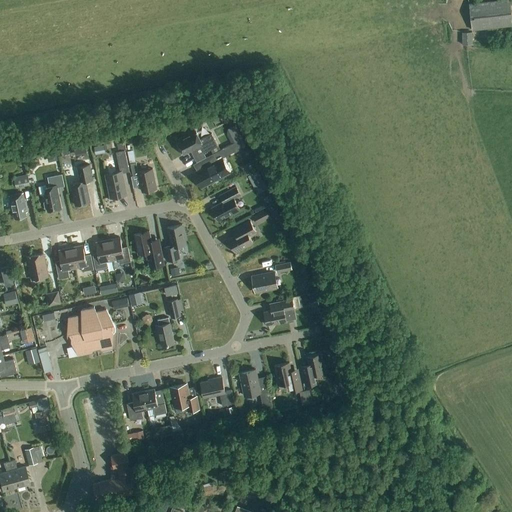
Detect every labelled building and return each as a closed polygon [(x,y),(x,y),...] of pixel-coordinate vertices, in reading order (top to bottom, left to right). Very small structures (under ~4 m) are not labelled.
[(472,30),(501,27),(511,26),(509,0),(504,0),(469,4),(472,30)] [(473,44),(472,32),(462,32),(462,44),(473,44)] [(230,128),(228,136),(232,144),(243,138),(236,125),(230,128)] [(220,150),(218,146),(211,133),(200,140),(195,131),(176,141),(178,144),(177,145),(180,150),(180,149),(183,155),(200,146),(204,154),(211,150),(213,154),(220,150)] [(117,144),(119,151),(116,152),(119,168),(128,166),(123,142),(117,144)] [(201,189),(230,173),(223,158),(233,152),(230,144),(220,150),(213,154),(212,154),(215,160),(192,173),(201,189)] [(94,146),(95,154),(106,152),(104,145),(94,146)] [(142,152),(144,163),(151,162),(150,151),(142,152)] [(50,162),(57,160),(56,153),(49,155),(50,162)] [(90,163),(93,172),(98,170),(95,161),(90,163)] [(156,188),(152,169),(138,172),(136,162),(130,164),(133,176),(138,175),(142,191),(156,188)] [(76,166),(80,182),(71,184),(76,205),(90,202),(85,181),(93,180),(90,163),(76,166)] [(127,198),(136,197),(135,190),(134,191),(130,167),(122,168),(127,198)] [(121,171),(106,175),(110,198),(126,195),(121,171)] [(14,177),(14,179),(12,180),(14,187),(16,187),(16,188),(30,185),(28,174),(14,177)] [(62,174),(50,177),(47,177),(49,185),(46,186),(46,185),(38,186),(40,195),(44,195),(46,202),(44,202),(45,208),(47,208),(48,211),(62,208),(57,188),(64,186),(62,174)] [(240,195),(236,187),(220,196),(223,202),(212,208),(219,221),(240,210),(234,199),(240,195)] [(27,211),(23,193),(9,196),(13,214),(14,214),(15,218),(26,216),(25,212),(27,211)] [(277,213),(273,205),(268,207),(273,216),(277,213)] [(252,216),(256,223),(270,216),(266,208),(252,216)] [(235,252),(252,243),(249,236),(256,232),(250,222),(233,231),(236,236),(228,240),(235,252)] [(182,225),(167,228),(171,246),(164,248),(167,261),(180,258),(178,246),(186,244),(182,225)] [(164,265),(161,249),(158,238),(151,239),(149,232),(134,235),(138,254),(146,253),(149,268),(164,265)] [(119,264),(131,262),(127,247),(122,248),(120,238),(108,240),(112,260),(118,259),(119,264)] [(108,240),(96,242),(98,253),(92,254),(95,269),(107,267),(106,261),(112,260),(108,240)] [(94,269),(90,254),(85,256),(83,245),(71,248),(75,268),(81,266),(82,272),(94,269)] [(71,248),(59,250),(61,260),(55,262),(59,279),(69,277),(68,269),(75,268),(71,248)] [(32,280),(48,276),(43,253),(27,257),(32,280)] [(275,264),(277,272),(292,269),(290,261),(290,260),(287,260),(288,262),(285,262),(285,260),(279,262),(279,263),(275,264)] [(9,266),(1,268),(3,278),(11,275),(9,266)] [(179,267),(170,268),(171,276),(180,274),(179,267)] [(277,289),(274,273),(253,278),(256,293),(277,289)] [(147,288),(148,297),(161,295),(160,286),(147,288)] [(15,290),(3,294),(6,306),(18,303),(15,290)] [(46,293),(48,305),(61,303),(58,290),(46,293)] [(294,310),(293,308),(300,307),(300,306),(302,306),(300,295),(291,297),(292,298),(270,303),(271,310),(264,311),(267,326),(278,324),(278,325),(287,324),(284,312),(294,310)] [(155,320),(164,318),(163,311),(167,310),(165,298),(150,302),(155,320)] [(171,318),(181,316),(177,300),(167,302),(171,318)] [(102,351),(113,348),(113,333),(115,331),(115,327),(106,309),(97,311),(94,306),(81,309),(81,314),(68,317),(67,337),(69,341),(71,342),(78,356),(92,353),(93,350),(100,349),(102,351)] [(48,311),(19,316),(21,326),(36,324),(36,325),(50,323),(48,311)] [(126,322),(135,323),(135,315),(127,314),(126,322)] [(162,346),(174,343),(170,323),(169,323),(168,318),(157,320),(159,325),(155,326),(157,339),(160,338),(162,346)] [(142,347),(151,347),(150,324),(141,325),(142,347)] [(175,331),(177,339),(192,335),(190,327),(175,331)] [(30,335),(33,334),(31,328),(21,330),(24,340),(31,338),(30,335)] [(10,347),(7,334),(0,335),(0,355),(2,355),(1,350),(10,347)] [(29,365),(41,362),(37,347),(25,351),(29,365)] [(46,347),(38,349),(39,353),(45,372),(52,370),(47,351),(46,347)] [(315,374),(325,372),(323,364),(320,354),(307,357),(308,364),(301,365),(305,385),(317,383),(315,374)] [(4,361),(2,355),(0,355),(0,374),(1,377),(17,372),(13,358),(4,361)] [(301,389),(299,375),(297,368),(291,370),(289,362),(274,365),(277,376),(275,377),(277,385),(292,382),(294,390),(301,389)] [(266,376),(257,378),(255,369),(240,373),(245,396),(260,393),(260,392),(262,392),(264,398),(271,396),(266,376)] [(213,380),(201,382),(204,398),(220,395),(222,407),(234,404),(232,390),(225,392),(222,377),(213,379),(213,380)] [(171,387),(175,407),(187,404),(189,411),(198,408),(196,396),(189,398),(186,384),(171,387)] [(156,398),(155,392),(154,389),(142,391),(142,394),(146,411),(147,411),(147,409),(154,408),(155,414),(167,412),(163,396),(156,398)] [(131,394),(133,402),(126,404),(130,420),(143,417),(142,412),(146,411),(142,394),(142,391),(131,394)] [(48,398),(37,401),(38,406),(39,412),(41,412),(46,410),(51,409),(48,398)] [(29,401),(30,408),(38,406),(37,401),(36,400),(29,401)] [(226,408),(228,419),(238,416),(235,406),(226,408)] [(134,440),(144,438),(142,430),(132,433),(134,440)] [(37,463),(33,448),(25,450),(29,465),(37,463)] [(100,482),(101,483),(94,484),(97,499),(104,498),(104,499),(136,492),(133,475),(132,476),(128,452),(113,455),(114,463),(113,463),(112,480),(100,482)] [(9,462),(16,488),(30,484),(25,467),(17,469),(15,460),(9,462)] [(16,488),(9,462),(3,463),(6,472),(0,473),(0,482),(3,492),(16,488)] [(203,487),(205,494),(213,492),(211,485),(203,487)] [(235,494),(229,492),(226,500),(232,502),(235,494)] [(156,507),(166,511),(171,497),(162,493),(156,507)]
